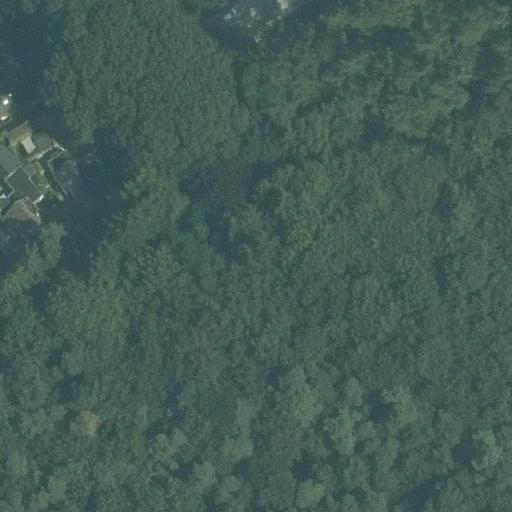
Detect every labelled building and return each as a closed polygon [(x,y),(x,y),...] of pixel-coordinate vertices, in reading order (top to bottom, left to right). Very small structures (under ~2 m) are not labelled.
[(0,119),(13,112),(19,87),(27,82),(29,71),(19,55),(9,53),(0,58),(0,119)] [(0,131),(10,147),(37,130),(28,114),(0,131)] [(42,137),(35,141),(41,151),(48,147),(42,137)] [(4,150),(0,152),(0,179),(14,196),(7,202),(11,206),(0,216),(0,221),(3,225),(16,241),(21,238),(28,246),(30,245),(36,245),(43,239),(44,233),(45,231),(38,222),(42,219),(33,209),(43,200),(29,184),(30,183),(20,171),(22,170),(4,150)] [(66,154),(47,167),(55,179),(53,180),(66,197),(70,194),(77,205),(79,204),(86,205),(90,202),(91,195),(93,194),(85,183),(89,180),(77,163),(74,165),(66,154)] [(31,166),(24,172),(31,180),(42,171),(38,166),(34,169),(31,166)]
